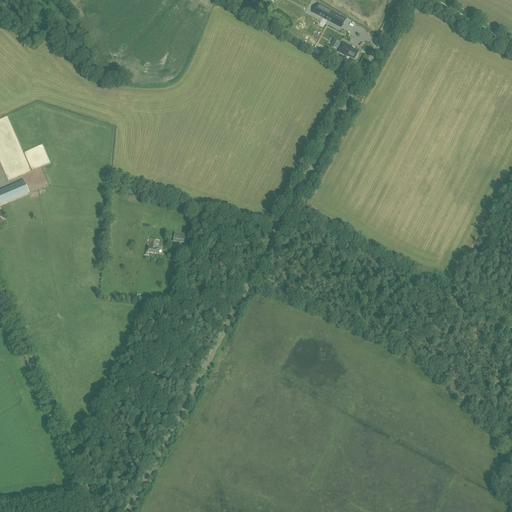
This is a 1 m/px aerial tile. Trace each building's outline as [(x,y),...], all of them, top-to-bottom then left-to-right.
[(323,6),(318,3),(312,14),(317,16),(336,26),(341,29),(347,19),(342,16),(323,6)] [(354,59),(358,52),(351,48),(352,47),(344,42),(339,52),(347,56),(348,55),(354,59)] [(0,205),(28,193),(23,180),(0,190),(0,205)] [(174,235),(173,241),(185,243),(186,237),(186,234),(174,232),(174,235)] [(158,248),(159,241),(150,239),(149,246),(148,246),(147,252),(158,254),(159,248),(158,248)]
